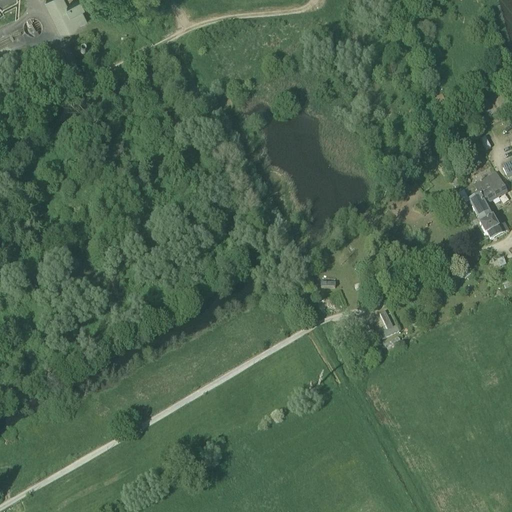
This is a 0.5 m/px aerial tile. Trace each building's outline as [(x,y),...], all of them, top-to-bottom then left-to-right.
[(87,24),(79,7),(70,12),(66,5),(76,0),(48,0),(46,1),(63,36),(87,24)] [(76,0),(66,5),(70,12),(79,7),(83,5),(80,0),(76,0)] [(3,13),(16,7),(16,4),(1,10),(0,9),(0,17),(3,16),(4,15),(3,13)] [(39,22),(33,19),(27,21),(23,26),(23,32),(24,35),(30,38),(36,38),(41,34),(42,27),(39,22)] [(24,35),(23,32),(11,37),(13,42),(24,35)] [(0,49),(14,43),(13,42),(11,37),(10,36),(0,40),(0,49)] [(177,169),(181,176),(193,170),(189,163),(177,169)] [(511,164),(503,167),(506,178),(511,176),(511,164)] [(467,201),(468,204),(478,199),(500,187),(495,176),(482,183),(477,186),(463,194),(467,201)] [(500,187),(478,199),(483,208),(505,196),(500,187)] [(490,221),(483,208),(478,199),(468,204),(481,227),(478,228),(484,238),(486,236),(489,242),(499,237),(496,231),(496,230),(491,221),(490,221)] [(503,227),(496,230),(496,231),(499,237),(507,233),(503,227)] [(34,271),(39,281),(44,279),(39,268),(34,271)] [(320,289),(336,289),(335,278),(319,279),(320,289)] [(388,331),(380,335),(382,341),(400,332),(397,326),(393,328),(386,312),(380,314),(388,331)] [(387,351),(402,343),(398,337),(384,345),(387,351)]
